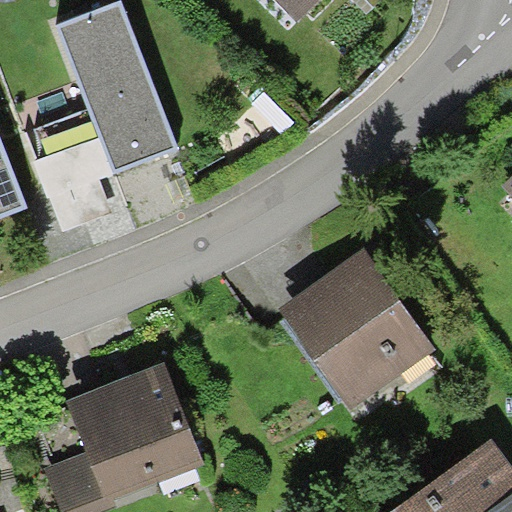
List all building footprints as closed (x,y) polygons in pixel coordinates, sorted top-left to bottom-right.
[(312,0),(275,0),(294,19),(312,0)] [(114,8),(49,33),(91,141),(32,163),(61,237),(109,219),(95,182),(170,154),(114,8)] [(0,165),(0,216),(17,210),(0,165)] [(359,253),(276,310),(348,414),(431,357),(359,253)] [(43,481),(55,511),(93,511),(197,470),(156,370),(58,409),(81,465),(43,481)] [(511,511),(511,476),(488,443),(390,511),(511,511)]
